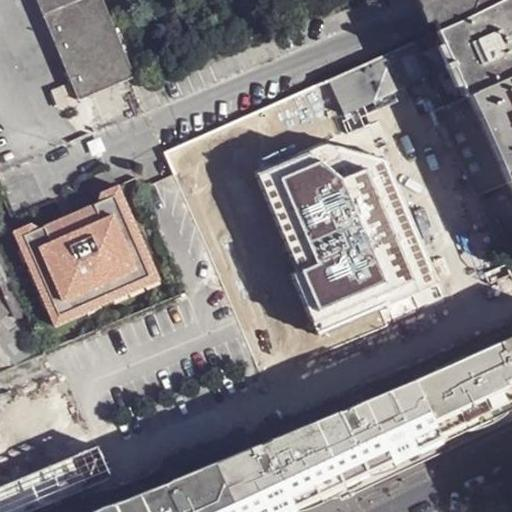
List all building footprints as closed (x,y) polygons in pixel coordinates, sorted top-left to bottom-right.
[(38,0),(60,53),(80,103),(136,80),(102,0),(38,0)] [(414,0),(422,12),(428,9),(424,0),(414,0)] [(424,0),(428,9),(435,25),(440,34),(468,22),(510,0),(424,0)] [(511,77),(511,0),(510,0),(468,22),(440,34),(439,35),(454,69),(466,98),(470,96),(476,94),(511,77)] [(427,28),(435,25),(428,9),(422,12),(421,13),(427,28)] [(439,35),(420,44),(434,76),(447,69),(448,71),(454,69),(439,35)] [(420,44),(331,83),(346,116),(434,76),(420,44)] [(448,106),(466,98),(454,69),(448,71),(447,69),(434,76),(438,87),(448,106)] [(511,77),(476,94),(470,96),(478,114),(483,112),(507,166),(502,169),(509,184),(509,186),(511,192),(511,77)] [(483,112),(478,114),(502,169),(507,166),(483,112)] [(326,145),(257,175),(300,274),(294,275),(320,336),(441,282),(387,159),(326,145)] [(31,224),(12,233),(54,330),(161,284),(119,186),(100,194),(98,203),(39,229),(31,224)] [(12,279),(0,253),(0,278),(2,283),(12,279)] [(511,320),(122,488),(78,499),(44,511),(292,511),(511,410),(511,320)] [(0,341),(11,333),(1,321),(0,321),(0,341)] [(0,373),(41,356),(18,326),(11,333),(0,341),(0,373)] [(511,410),(292,511),(316,511),(511,421),(511,410)] [(0,511),(26,511),(66,495),(110,477),(98,447),(70,459),(0,488),(0,511)]
